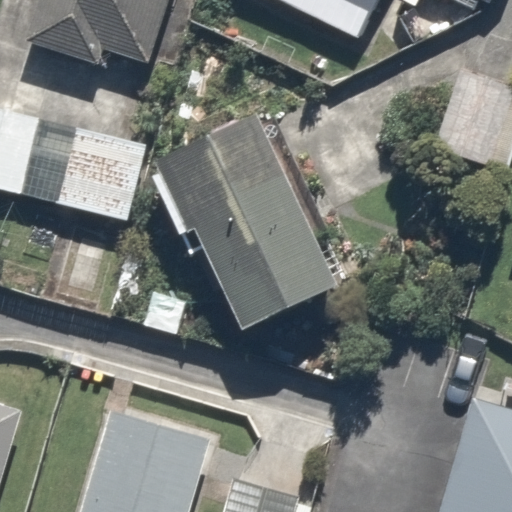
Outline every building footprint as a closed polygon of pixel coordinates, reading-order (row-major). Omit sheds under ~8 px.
[(171,0),(39,0),(26,41),(98,65),(104,48),(150,63),(171,0)] [(247,0),(350,43),(367,0),(247,0)] [(145,145),(0,108),(0,187),(127,222),(145,145)] [(338,286),(257,114),(155,162),(188,231),(195,228),(243,330),(338,286)] [(511,189),(499,237),(511,241),(511,189)] [(511,511),(511,405),(471,394),(437,511),(511,511)] [(187,511),(209,437),(111,409),(81,511),(187,511)] [(295,511),(299,497),(232,478),(222,511),(295,511)]
